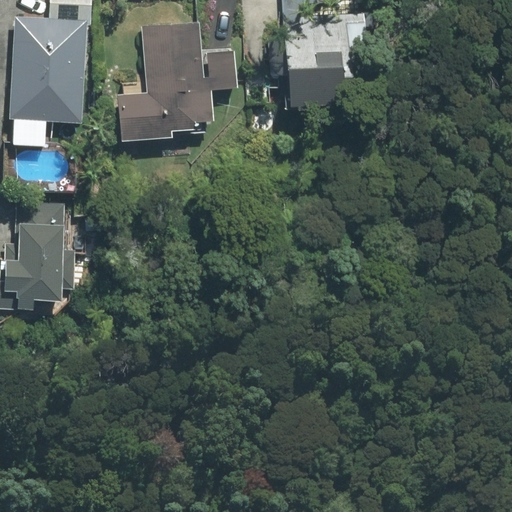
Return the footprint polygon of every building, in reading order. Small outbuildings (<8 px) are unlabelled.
[(297,68),(299,93),(355,89),(349,10),(303,13),(302,1),(314,0),(285,0),(288,33),(271,34),(274,69),(297,68)] [(13,113),(86,116),(91,17),(17,13),(13,113)] [(204,15),(143,21),(150,86),(120,89),(125,133),(178,128),(178,122),(201,120),(201,114),(220,112),(217,83),(242,80),(238,46),(207,49),(204,15)] [(41,288),(70,288),(70,217),(67,217),(67,200),(18,200),(18,240),(5,240),(5,275),(0,275),(0,302),(41,303),(41,288)] [(104,215),(86,217),(87,229),(105,227),(104,215)]
